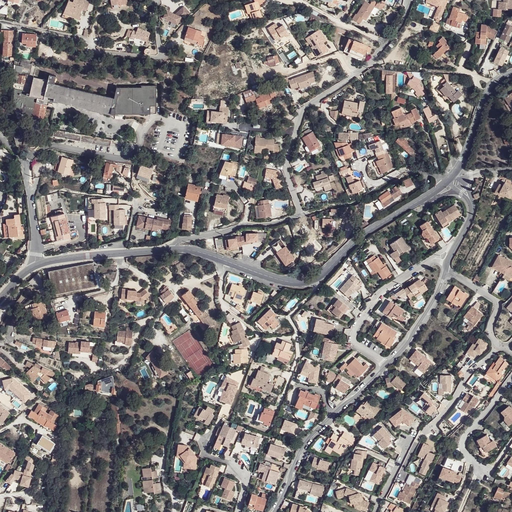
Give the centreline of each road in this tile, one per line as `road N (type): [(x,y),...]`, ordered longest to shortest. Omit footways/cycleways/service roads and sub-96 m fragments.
road 1 (residential): [(411,0),(374,59),(303,108),(284,171),(301,215)]
road 2 (residential): [(155,0),(160,57),(98,51),(77,37),(0,21)]
road 3 (tertiary): [(274,511),(306,440),(386,365)]
road 4 (unknown): [(123,252),(151,295),(148,313),(119,359),(70,357)]
road 5 (residential): [(301,215),(413,172),(446,181)]
road 6 (residential): [(511,378),(462,444),(478,469),(465,508)]
road 7 (residential): [(425,262),(382,292),(354,334),(386,365)]
road 8 (secondary): [(314,278),(293,283),(173,248)]
road 9 (residential): [(278,405),(300,351),(289,315),(317,287),(314,278)]
road 10 (secondary): [(430,193),(365,231),(314,278)]
road 11 (residential): [(0,136),(25,165),(35,265)]
road 12 (residential): [(173,248),(181,239),(301,215)]
road 13 (secondary): [(511,72),(487,90),(454,173)]
